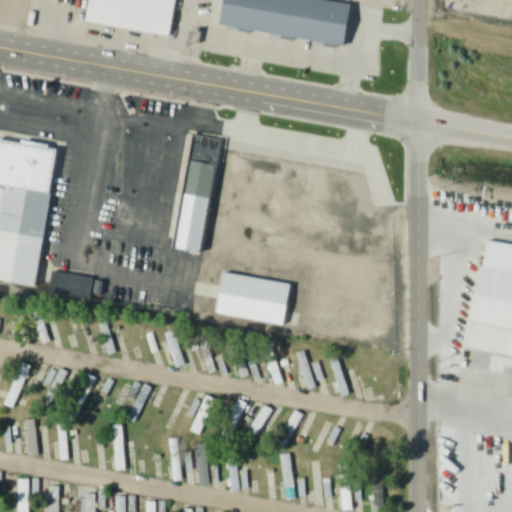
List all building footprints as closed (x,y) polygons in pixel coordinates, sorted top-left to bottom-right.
[(89,0),(86,19),(170,34),(176,0),(89,0)] [(323,0),(225,0),(221,24),(344,46),(351,5),(323,0)] [(177,248),(198,134),(219,138),(199,252),(177,248)] [(0,282),(41,288),(62,151),(1,142),(0,146),(0,282)] [(511,272),(480,268),(468,353),(511,358),(511,272)] [(54,272),(50,292),(88,299),(92,279),(54,272)] [(224,272),(218,312),(285,323),(292,284),(224,272)] [(176,370),(187,367),(179,331),(167,334),(176,370)] [(275,377),(279,375),(274,359),(269,361),(275,377)] [(346,398),(354,395),(341,361),(332,364),(346,398)] [(7,407),(18,411),(33,368),(23,364),(7,407)] [(153,433),(164,438),(184,397),(174,392),(153,433)] [(218,401),(208,396),(191,430),(201,435),(218,401)] [(259,442),(276,410),(266,405),(249,437),(259,442)] [(287,434),(298,438),(306,415),(295,411),(287,434)] [(331,420),(320,415),(302,454),(313,459),(331,420)] [(334,457),(346,461),(361,425),(349,420),(334,457)] [(125,426),(116,426),(117,472),(127,472),(125,426)] [(180,440),(169,441),(176,483),(186,482),(180,440)] [(210,486),(210,444),(199,444),(199,486),(210,486)] [(293,455),(283,456),(288,501),(298,500),(293,455)] [(259,458),(259,496),(268,496),(268,458),(259,458)] [(232,462),(232,491),(249,491),(249,473),(240,473),(240,462),(232,462)] [(312,503),(320,503),(320,464),(312,464),(312,503)] [(215,468),(215,486),(226,486),(226,468),(215,468)] [(386,509),(386,472),(375,472),(375,509),(386,509)] [(344,511),(353,511),(353,473),(344,473),(344,511)] [(20,511),(31,511),(32,480),(21,480),(20,511)] [(51,511),(61,511),(62,487),(51,487),(51,511)] [(84,511),(98,511),(99,494),(84,494),(84,511)] [(118,497),(118,511),(128,511),(128,497),(118,497)] [(148,511),(159,511),(159,502),(149,502),(148,511)]
